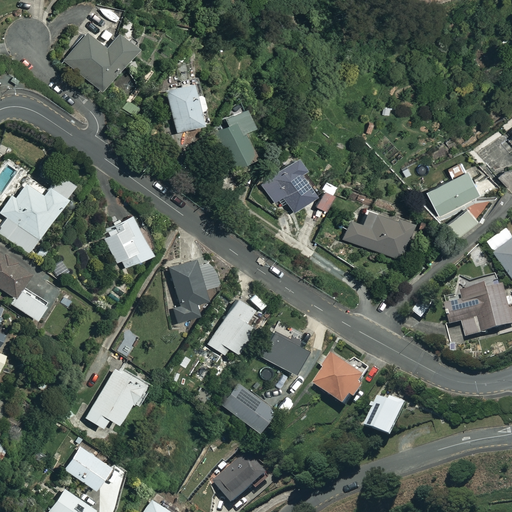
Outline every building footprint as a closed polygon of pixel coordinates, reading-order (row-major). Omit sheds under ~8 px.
[(103,46),(82,32),(63,60),(101,87),(131,43),(114,31),(103,46)] [(191,91),(189,81),(162,88),(174,130),(200,123),(195,107),(200,105),(196,90),(191,91)] [(248,124),(239,105),(220,114),(224,123),(210,130),(229,168),(252,156),(239,129),(248,124)] [(447,158),(442,147),(427,154),(433,165),(447,158)] [(301,165),(291,154),(258,185),(274,201),(278,197),(292,212),(314,192),(294,171),(301,165)] [(462,202),(478,193),(463,165),(422,187),(437,215),(462,202)] [(42,190),(20,177),(0,209),(0,214),(4,217),(0,224),(0,233),(30,252),(71,184),(53,173),(42,190)] [(334,185),(322,181),(314,206),(325,210),(334,185)] [(476,217),(462,202),(446,216),(459,231),(476,217)] [(409,222),(363,206),(357,222),(347,218),(340,238),(397,258),(409,222)] [(135,227),(126,212),(114,219),(116,223),(97,234),(112,259),(116,256),(122,265),(147,251),(147,240),(138,225),(135,227)] [(511,231),(509,228),(487,244),(511,278),(511,231)] [(17,285),(27,269),(0,250),(0,285),(11,293),(17,285)] [(194,265),(191,256),(165,265),(179,305),(171,308),(175,321),(197,314),(193,301),(204,298),(201,289),(216,284),(208,260),(194,265)] [(495,284),(493,278),(461,287),(464,298),(445,304),(450,324),(461,321),(465,336),(511,322),(511,296),(506,298),(501,282),(495,284)] [(11,293),(7,300),(31,316),(41,301),(17,285),(11,293)] [(234,350),(250,324),(241,319),(250,305),(234,295),(204,342),(220,352),(225,345),(234,350)] [(432,304),(424,297),(413,310),(422,317),(432,304)] [(304,346),(269,328),(256,354),(291,371),(304,346)] [(123,339),(115,349),(126,358),(134,348),(123,339)] [(355,396),(365,383),(360,379),(364,373),(330,348),(319,364),(323,367),(313,382),(342,404),(350,393),(355,396)] [(146,382),(114,363),(82,415),(98,425),(104,415),(113,420),(126,397),(134,402),(146,382)] [(267,406),(233,382),(218,403),(252,427),(267,406)] [(404,403),(378,393),(366,425),(392,435),(404,403)] [(106,462),(76,444),(62,468),(91,486),(106,462)] [(213,482),(234,503),(253,484),(259,490),(273,477),(246,449),(213,482)] [(83,511),(89,504),(61,486),(46,510),(49,511),(83,511)] [(162,511),(165,508),(150,498),(141,511),(173,511),(172,511),(162,511)]
